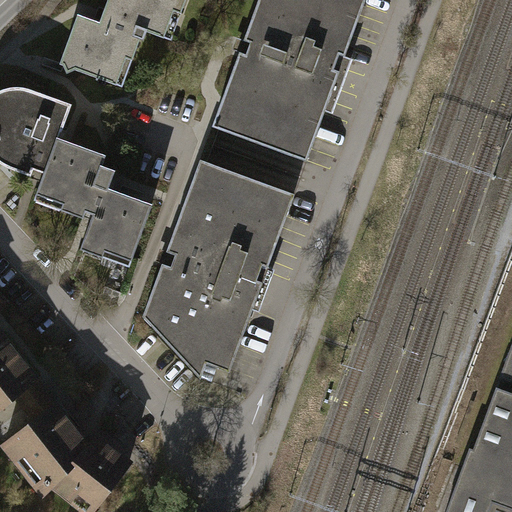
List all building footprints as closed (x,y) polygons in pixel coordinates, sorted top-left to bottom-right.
[(80,16),(63,62),(66,63),(69,70),(75,66),(124,83),(139,38),(143,40),(147,29),(169,37),(182,0),(109,0),(101,24),(80,16)] [(261,0),(251,30),(257,32),(336,60),(342,44),(349,47),(366,0),(261,0)] [(343,63),(336,60),(257,32),(251,48),(244,46),(218,118),(311,151),(343,63)] [(32,164),(46,169),(59,134),(70,101),(30,87),(18,84),(6,85),(0,87),(0,157),(7,163),(29,171),(32,164)] [(87,204),(98,208),(107,183),(114,164),(103,160),(107,151),(59,134),(46,169),(40,187),(67,197),(64,203),(84,211),(87,204)] [(173,238),(180,241),(260,270),(266,254),(273,256),(299,184),(205,150),(173,238)] [(153,199),(107,183),(98,208),(85,245),(131,261),(153,199)] [(266,272),(260,270),(180,241),(174,258),(167,255),(148,308),(204,370),(210,353),(234,361),(266,272)] [(0,408),(40,374),(0,328),(0,408)] [(511,342),(472,449),(468,448),(444,511),(484,511),(489,501),(511,509),(511,342)] [(55,393),(7,439),(77,511),(91,511),(132,473),(55,393)]
